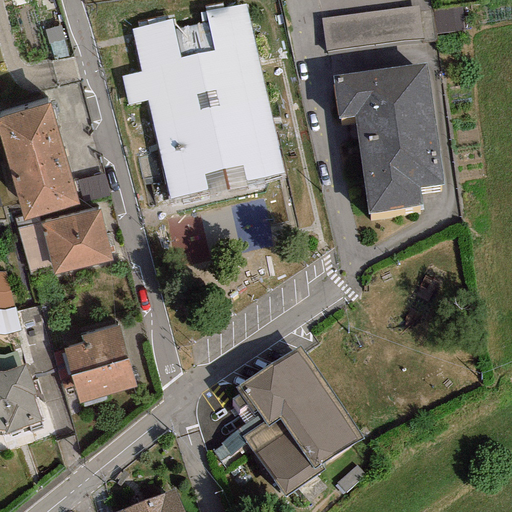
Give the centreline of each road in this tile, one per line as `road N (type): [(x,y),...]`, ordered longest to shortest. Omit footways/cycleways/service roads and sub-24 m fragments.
road 1 (residential): [(64,0),(176,411)]
road 2 (residential): [(176,411),(42,511)]
